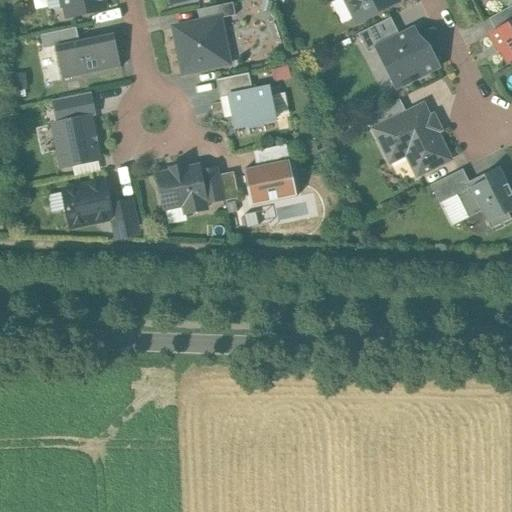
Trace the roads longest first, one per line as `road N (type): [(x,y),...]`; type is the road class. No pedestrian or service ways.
road 1 (tertiary): [(0,333),(511,351)]
road 2 (residential): [(150,90),(135,114),(141,145),(181,137),(165,95)]
road 3 (residential): [(433,0),(490,121)]
